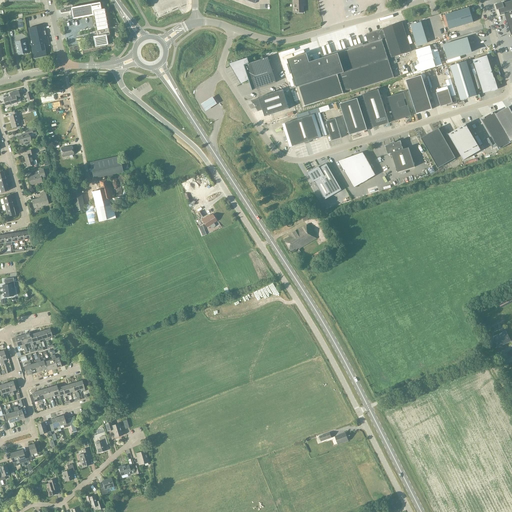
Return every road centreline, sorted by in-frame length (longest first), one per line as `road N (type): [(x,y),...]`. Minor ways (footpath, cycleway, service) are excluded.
road 1 (unclassified): [(233,28),(220,68),(275,152),(304,160),(510,95),(481,0)]
road 2 (unclassified): [(358,411),(205,160),(125,91),(114,65)]
road 3 (primary): [(367,407),(323,323),(183,106)]
road 4 (unclassified): [(233,28),(290,40),(414,3)]
road 5 (unclassified): [(511,400),(492,364),(478,357),(367,407)]
road 6 (residential): [(18,511),(62,503),(142,431)]
